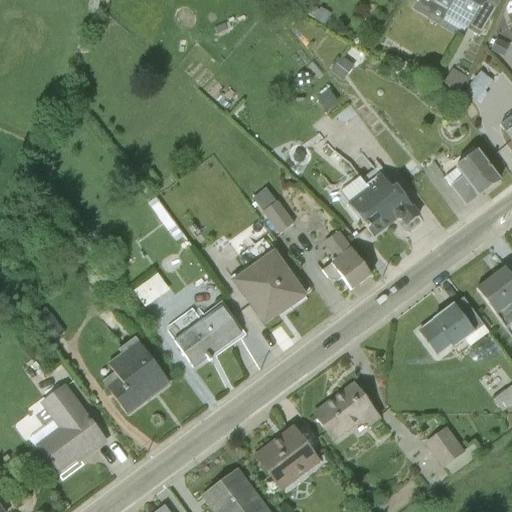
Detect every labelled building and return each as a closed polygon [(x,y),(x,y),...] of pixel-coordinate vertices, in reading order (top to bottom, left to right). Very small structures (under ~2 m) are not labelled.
[(416,0),(411,10),(439,26),(444,17),(465,30),(482,0),(416,0)] [(494,0),(482,0),(465,30),(478,37),(499,3),(494,0)] [(312,8),(307,15),(324,26),(331,15),(320,8),(317,11),(312,8)] [(490,40),(488,44),(491,45),(490,51),(501,57),(507,45),(496,40),(495,41),(490,40)] [(340,58),(328,73),(341,83),(353,67),(340,58)] [(451,69),(439,90),(454,98),(466,78),(451,69)] [(480,72),(464,94),(480,106),(486,97),(482,94),(492,82),(480,72)] [(511,116),(499,126),(511,143),(511,116)] [(454,171),(443,179),(464,207),(498,182),(476,153),(452,169),(454,171)] [(367,190),(348,205),(345,207),(366,232),(371,238),(388,226),(387,225),(393,220),(395,222),(399,222),(400,221),(404,227),(417,217),(394,187),(391,189),(379,175),(364,186),(367,190)] [(43,178),(35,184),(80,243),(88,237),(63,201),(62,202),(43,178)] [(367,190),(364,186),(359,179),(340,193),(348,205),(367,190)] [(264,191),(251,201),(277,237),(292,225),(275,203),(274,204),(264,191)] [(153,200),(146,206),(175,244),(182,239),(153,200)] [(333,262),(320,273),(326,280),(329,283),(334,283),(338,282),(340,280),(349,292),(350,292),(368,278),(336,234),(321,246),(333,262)] [(20,235),(6,245),(13,255),(28,245),(20,235)] [(88,240),(82,245),(97,265),(108,257),(100,247),(95,250),(88,240)] [(285,304),(287,308),(288,309),(303,298),(270,251),(243,269),(245,272),(230,282),(259,323),(285,304)] [(511,280),(503,269),(474,291),(504,330),(511,323),(511,280)] [(156,276),(132,294),(144,310),(168,293),(156,276)] [(461,300),(418,333),(436,358),(450,348),(452,351),(462,342),(468,349),(487,334),(461,300)] [(285,304),(259,323),(261,326),(287,308),(285,304)] [(166,329),(165,334),(191,371),(205,361),(207,364),(210,363),(207,360),(239,337),(219,308),(203,320),(196,311),(192,314),(190,311),(166,329)] [(44,310),(32,319),(36,325),(34,326),(49,346),(62,336),(44,310)] [(165,384),(167,387),(168,386),(134,340),(117,352),(119,356),(105,367),(112,376),(100,384),(126,419),(127,419),(126,418),(149,401),(149,402),(150,401),(149,400),(147,397),(165,384)] [(147,397),(149,400),(167,387),(165,384),(147,397)] [(511,385),(492,401),(501,412),(511,403),(511,385)] [(352,387),(312,417),(333,445),(362,422),(368,429),(378,422),(352,387)] [(86,450),(89,455),(103,445),(62,390),(38,407),(57,432),(35,449),(55,476),(74,461),(78,459),(76,457),(86,450)] [(444,429),(423,445),(440,470),(442,468),(448,477),(479,456),(472,445),(462,453),(444,429)] [(277,442),(254,459),(280,494),(318,465),(299,443),(285,441),(279,445),(277,442)] [(78,459),(74,461),(77,465),(89,455),(86,450),(76,457),(78,459)] [(214,503),(208,507),(211,511),(263,511),(235,474),(207,494),(214,503)] [(214,503),(207,494),(201,499),(208,507),(214,503)]
